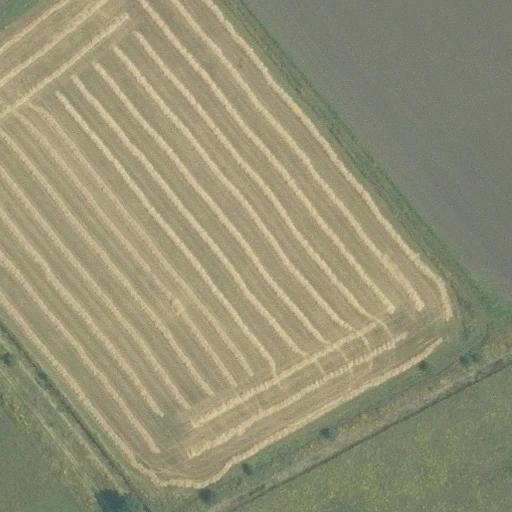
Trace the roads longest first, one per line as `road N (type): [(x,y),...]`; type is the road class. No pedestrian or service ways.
road 1 (track): [(185,511),(495,344),(494,331),(228,0)]
road 2 (track): [(108,511),(0,375)]
